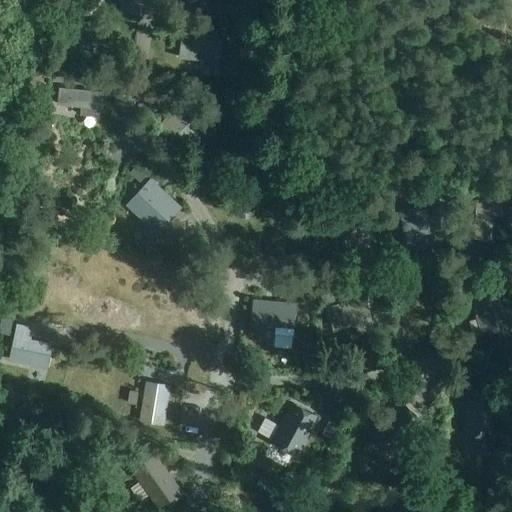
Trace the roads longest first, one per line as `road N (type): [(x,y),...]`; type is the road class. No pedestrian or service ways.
road 1 (residential): [(155,0),(132,128),(199,204),(221,243),(230,280),(224,378)]
road 2 (residential): [(439,367),(305,392),(224,378)]
road 3 (residential): [(224,378),(207,451),(204,511)]
